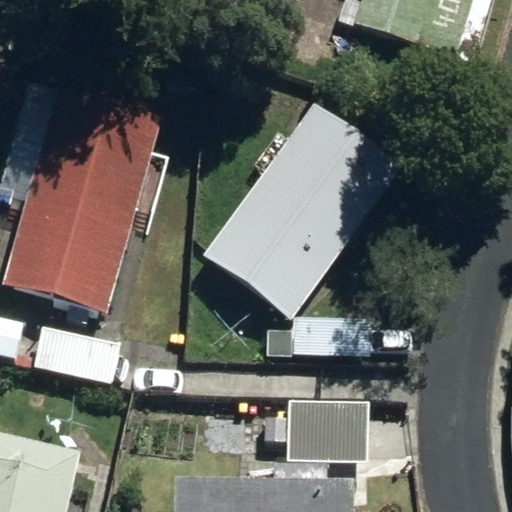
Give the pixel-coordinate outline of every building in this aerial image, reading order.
[(367,0),(360,24),(458,55),(475,0),(367,0)] [(12,280),(116,307),(168,112),(65,84),(12,280)] [(210,257),(298,320),(407,170),(319,106),(210,257)] [(299,332),(298,356),(374,357),(375,322),(299,320),(299,332)] [(265,360),(298,360),(298,356),(299,332),(265,331),(265,360)] [(108,349),(35,335),(26,386),(99,400),(108,349)] [(292,443),(292,464),(373,465),(374,404),(293,403),(293,418),(292,443)] [(270,443),(292,443),(293,418),(270,417),(270,443)] [(0,511),(74,511),(86,462),(0,440),(0,511)] [(180,511),(361,511),(362,483),(181,481),(180,511)]
